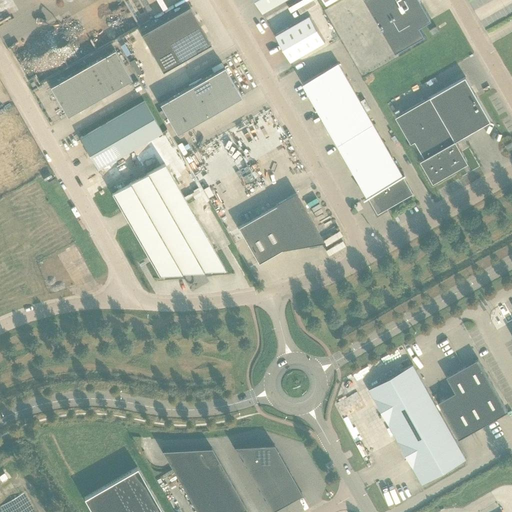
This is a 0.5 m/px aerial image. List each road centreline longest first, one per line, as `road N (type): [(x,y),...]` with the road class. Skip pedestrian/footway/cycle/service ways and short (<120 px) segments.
road 1 (unclassified): [(366,255),(218,0)]
road 2 (unclassified): [(139,303),(0,59)]
road 3 (primary): [(0,420),(65,400),(196,410),(270,392)]
road 4 (unknown): [(272,94),(332,54),(342,56),(434,216)]
road 5 (primary): [(317,370),(511,262)]
road 6 (unclassified): [(366,255),(511,171)]
road 7 (unclassified): [(0,327),(57,307),(139,303)]
road 8 (unclassified): [(139,303),(194,305),(271,292)]
road 9 (unclassified): [(511,448),(399,511)]
road 10 (unclassified): [(511,292),(473,314),(511,381)]
